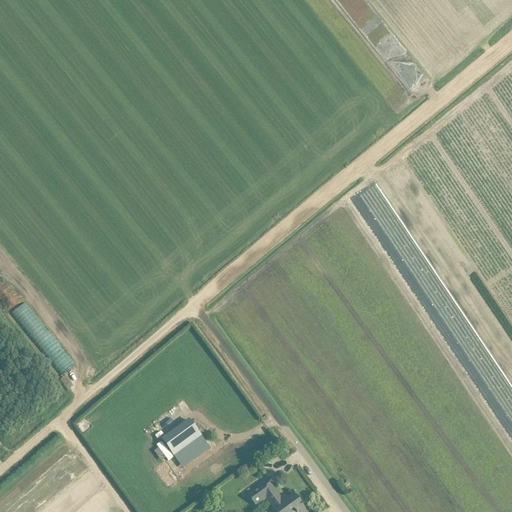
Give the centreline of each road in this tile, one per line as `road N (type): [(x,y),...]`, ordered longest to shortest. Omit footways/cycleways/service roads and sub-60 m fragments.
road 1 (unclassified): [(345,511),(193,305),(61,417)]
road 2 (track): [(511,39),(193,305)]
